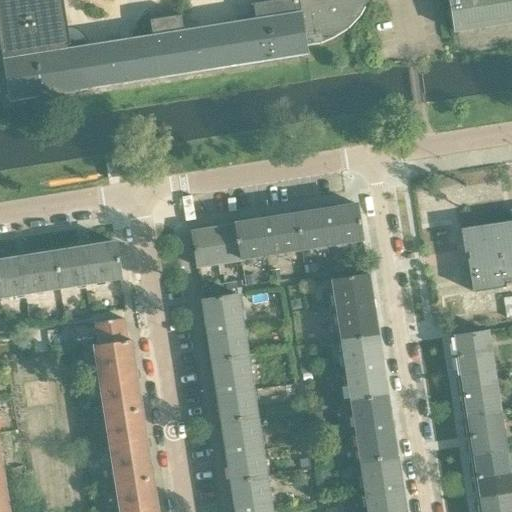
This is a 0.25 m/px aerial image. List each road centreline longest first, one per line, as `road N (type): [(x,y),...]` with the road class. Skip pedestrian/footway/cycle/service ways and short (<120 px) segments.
road 1 (residential): [(375,157),(432,511)]
road 2 (residential): [(188,511),(137,194)]
road 3 (residential): [(137,194),(375,157)]
road 4 (residential): [(0,215),(137,194)]
road 5 (residential): [(375,157),(511,135)]
